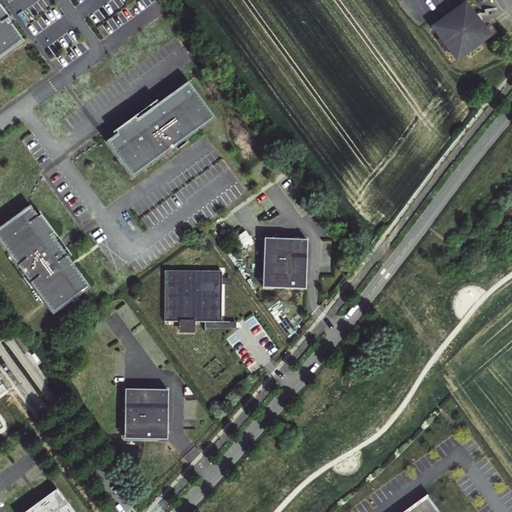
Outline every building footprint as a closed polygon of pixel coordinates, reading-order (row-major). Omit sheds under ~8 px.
[(465,3),(432,27),(456,59),(488,36),(465,3)] [(0,52),(20,38),(3,16),(5,15),(0,7),(0,52)] [(217,118),(188,79),(106,140),(133,178),(217,118)] [(485,101),(477,94),(470,104),(476,112),(485,101)] [(90,286),(29,203),(0,225),(0,242),(53,315),(90,286)] [(245,231),(233,240),(240,249),(252,240),(245,231)] [(307,239),(261,237),(259,286),(305,287),(307,239)] [(220,269),(166,268),(165,319),(221,320),(220,269)] [(168,390),(125,389),(124,435),(124,438),(148,439),(167,440),(168,390)] [(72,511),(56,489),(24,511),(72,511)] [(444,511),(431,494),(407,511),(444,511)]
